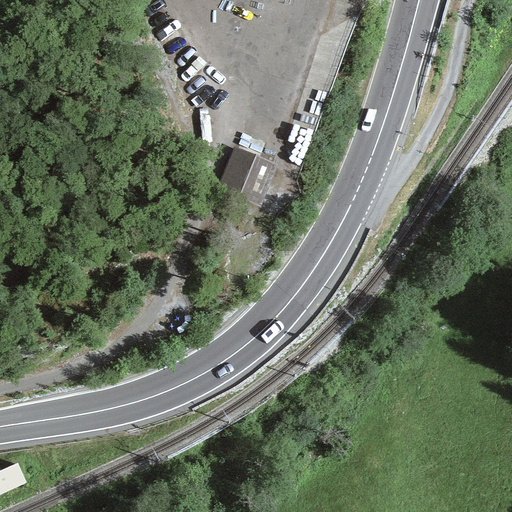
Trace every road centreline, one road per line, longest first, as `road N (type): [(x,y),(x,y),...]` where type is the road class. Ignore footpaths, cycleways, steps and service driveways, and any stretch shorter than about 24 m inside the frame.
road 1 (primary): [(419,0),(357,191),(285,307),(237,351),(179,386),(97,412),(0,428)]
road 2 (track): [(389,179),(445,102),(465,0)]
